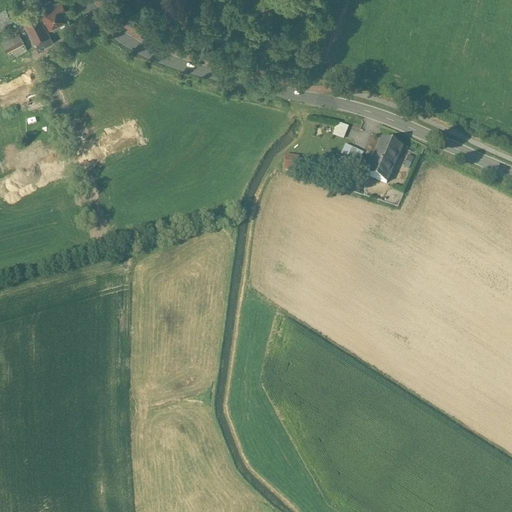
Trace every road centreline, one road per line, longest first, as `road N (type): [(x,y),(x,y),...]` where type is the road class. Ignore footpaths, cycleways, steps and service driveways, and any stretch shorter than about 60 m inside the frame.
road 1 (secondary): [(313,98),(177,65),(109,29),(84,0)]
road 2 (secondary): [(313,98),(384,118),(511,175)]
